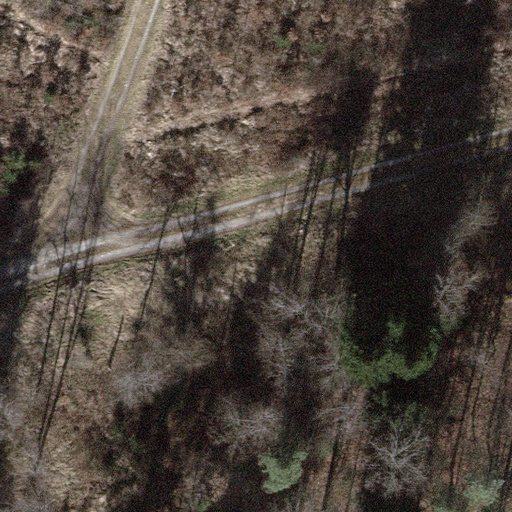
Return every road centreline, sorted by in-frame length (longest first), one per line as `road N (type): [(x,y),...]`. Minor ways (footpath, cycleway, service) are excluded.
road 1 (track): [(511,140),(0,298)]
road 2 (track): [(162,0),(124,159),(85,267)]
